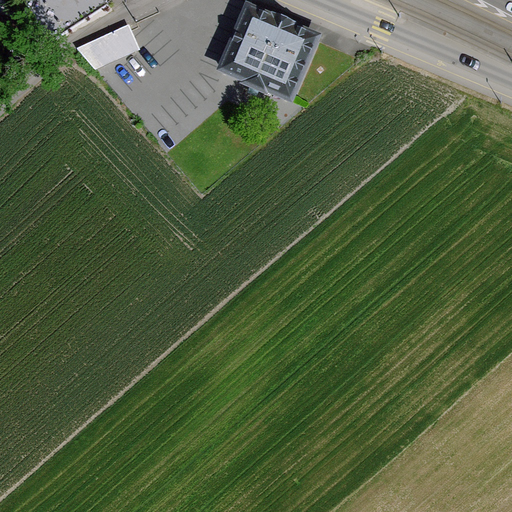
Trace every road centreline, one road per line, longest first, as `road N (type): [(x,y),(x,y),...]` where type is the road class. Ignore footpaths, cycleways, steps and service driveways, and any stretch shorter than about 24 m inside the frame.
road 1 (primary): [(324,0),(511,78)]
road 2 (unclassified): [(154,0),(62,48),(0,108)]
